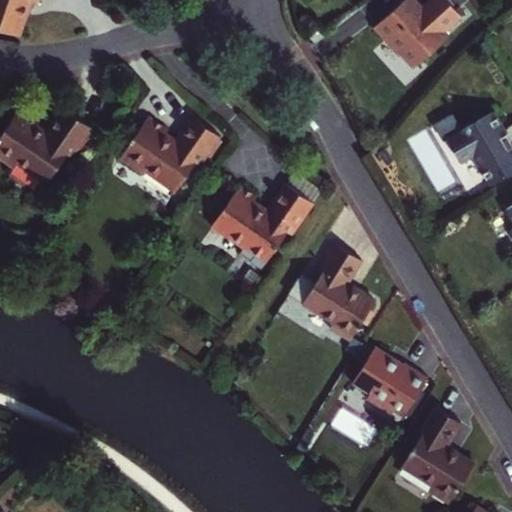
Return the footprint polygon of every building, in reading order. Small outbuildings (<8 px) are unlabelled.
[(38,1),(37,0),(0,0),(0,27),(19,33),(25,13),(29,0),(34,0),(35,0),(38,1)] [(35,0),(34,0),(29,0),(25,13),(31,14),(35,0)] [(441,0),(421,0),(414,6),(409,0),(392,0),(366,23),(391,52),(394,50),(405,63),(439,35),(433,29),(452,12),(441,0)] [(13,108),(0,126),(0,163),(6,168),(11,162),(40,183),(60,155),(63,157),(71,147),(83,130),(84,128),(61,112),(47,132),(13,108)] [(146,163),(175,183),(195,155),(199,158),(207,148),(218,131),(220,129),(192,109),(174,135),(164,128),(167,123),(148,110),(119,151),(142,168),(146,163)] [(511,142),(506,146),(498,134),(487,114),(441,142),(455,166),(467,159),(484,189),(511,172),(511,142)] [(506,146),(511,142),(511,125),(498,134),(506,146)] [(86,133),(83,130),(71,147),(74,150),(86,133)] [(218,131),(207,148),(210,151),(222,134),(218,131)] [(287,175),(313,192),(321,180),(295,163),(287,175)] [(253,192),(256,187),(239,176),(212,216),(245,239),(241,245),(263,260),(288,223),(293,215),(296,218),(313,192),(287,175),(285,174),(267,201),(253,192)] [(504,232),(511,246),(511,203),(499,211),(510,229),(504,232)] [(293,215),(288,223),(291,225),(296,218),(293,215)] [(330,325),(350,337),(376,296),(348,278),(362,255),(333,237),(325,250),(327,251),(329,253),(322,264),(324,266),(316,278),(303,299),(334,318),(330,325)] [(329,253),(327,251),(319,263),(322,264),(329,253)] [(303,299),(316,278),(302,270),(290,290),(303,299)] [(376,344),(354,380),(369,390),(364,398),(389,413),(394,405),(404,412),(409,405),(416,393),(429,372),(406,358),(404,361),(376,344)] [(416,393),(409,405),(413,407),(420,395),(416,393)] [(403,462),(434,481),(430,487),(450,500),(475,459),(446,441),(461,418),(437,403),(421,428),(423,429),(403,462)] [(491,511),(477,503),(471,511),(491,511)]
